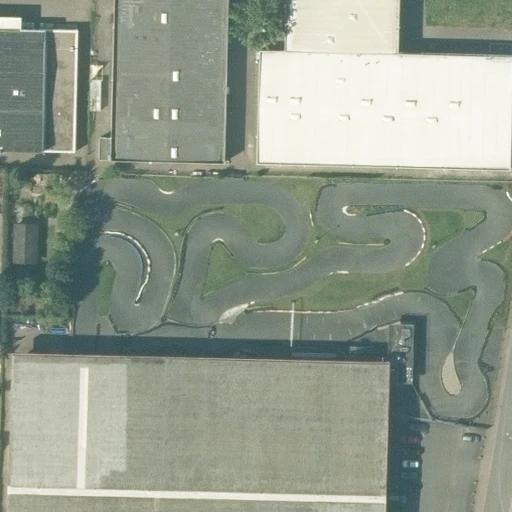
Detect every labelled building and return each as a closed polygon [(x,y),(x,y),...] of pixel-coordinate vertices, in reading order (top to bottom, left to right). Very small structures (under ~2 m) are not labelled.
[(114,0),(111,138),(111,160),(224,163),(228,0),(114,0)] [(399,0),(286,0),(285,50),(398,53),(399,0)] [(46,30),(0,28),(0,150),(43,152),(46,30)] [(78,30),(46,30),(43,152),(75,152),(78,30)] [(285,50),(260,49),(257,163),(510,170),(511,112),(511,55),(398,53),(285,50)] [(111,138),(100,138),(99,160),(111,160),(111,138)] [(16,220),(16,262),(42,262),(42,220),(16,220)] [(69,363),(13,362),(9,511),(384,511),(388,411),(387,371),(110,364),(73,363),(69,363)]
